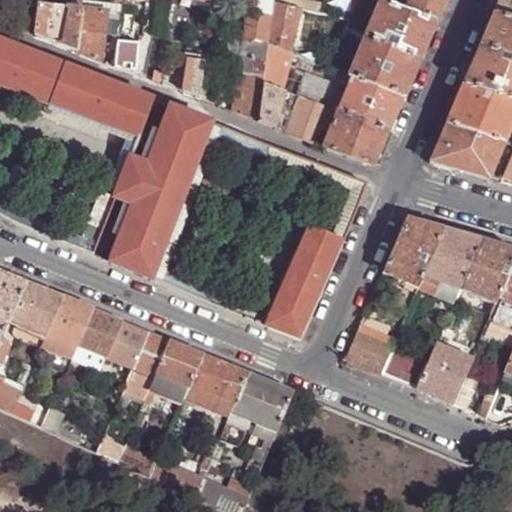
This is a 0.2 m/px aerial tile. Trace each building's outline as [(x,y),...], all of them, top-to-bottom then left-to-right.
[(40,0),(38,17),(36,36),(58,45),(77,52),(83,0),(40,0)] [(84,0),(83,0),(77,52),(92,58),(102,62),(106,32),(108,10),(122,12),(122,4),(84,0)] [(302,9),(318,13),(320,4),(301,0),(289,0),(288,5),(302,9)] [(331,0),(332,0),(331,0),(348,0),(345,13),(341,12),(339,19),(351,21),(359,0),(331,0)] [(411,0),(406,13),(436,25),(445,5),(446,0),(411,0)] [(511,0),(498,0),(492,15),(511,20),(511,0)] [(288,5),(274,2),(272,16),(268,44),(291,53),(302,9),(288,5)] [(428,43),(436,25),(406,13),(388,5),(380,2),(364,38),(421,60),(428,43)] [(119,36),(122,12),(108,10),(106,32),(119,36)] [(268,44),(272,16),(247,13),(233,112),(257,122),(264,81),(268,44)] [(484,34),(478,48),(511,57),(511,20),(492,15),(484,34)] [(36,36),(38,17),(26,16),(17,29),(36,36)] [(350,46),(355,34),(346,30),(340,42),(350,46)] [(411,81),(421,60),(364,38),(348,75),(352,77),(404,98),(411,81)] [(162,127),(170,107),(0,42),(0,84),(51,105),(138,138),(145,120),(162,127)] [(141,46),(118,43),(115,66),(121,69),(138,69),(141,46)] [(291,53),(268,44),(264,81),(284,89),(293,54),(291,53)] [(468,71),(462,85),(511,99),(511,57),(478,48),(468,71)] [(181,61),(164,58),(162,72),(161,84),(174,89),(181,61)] [(201,100),(206,61),(189,59),(183,93),(201,100)] [(161,84),(162,72),(145,66),(142,77),(161,84)] [(352,77),(347,88),(295,67),(286,90),(287,91),(299,96),(389,132),(397,114),(404,98),(352,77)] [(284,89),(264,81),(257,122),(265,125),(275,128),(287,91),(286,90),(284,89)] [(454,105),(446,125),(505,142),(511,124),(511,99),(462,85),(454,105)] [(380,151),(389,132),(299,96),(287,133),(312,143),(319,128),(329,132),(322,147),(374,166),(380,151)] [(130,159),(138,138),(51,105),(50,111),(126,142),(101,202),(112,206),(114,200),(113,199),(128,159),(130,159)] [(170,107),(162,127),(147,166),(130,159),(128,159),(113,199),(114,200),(132,207),(110,264),(152,280),(211,123),(170,107)] [(366,183),(211,123),(152,280),(206,304),(211,290),(164,269),(215,136),(347,188),(329,236),(342,240),(355,209),(366,183)] [(429,164),(488,181),(505,142),(446,125),(441,136),(432,157),(429,164)] [(0,217),(5,220),(82,251),(87,238),(19,212),(14,210),(0,201),(0,217)] [(82,251),(92,256),(112,206),(101,202),(87,238),(82,251)] [(407,218),(383,273),(418,288),(444,228),(426,223),(407,218)] [(299,341),(342,240),(329,236),(310,226),(267,328),(299,341)] [(465,234),(444,228),(418,288),(434,295),(441,280),(460,289),(482,239),(465,234)] [(511,247),(501,245),(482,239),(460,289),(495,303),(498,295),(511,263),(511,247)] [(511,263),(498,295),(511,300),(511,263)] [(0,339),(1,338),(3,334),(5,328),(8,322),(27,282),(11,275),(0,271),(0,339)] [(454,304),(460,289),(441,280),(434,295),(454,304)] [(43,289),(27,282),(8,322),(43,337),(45,333),(62,297),(43,289)] [(495,303),(492,310),(511,317),(511,300),(498,295),(495,303)] [(79,304),(62,297),(45,333),(76,346),(92,309),(79,304)] [(106,315),(92,309),(76,346),(131,370),(148,332),(130,325),(106,315)] [(345,360),(380,374),(391,349),(395,340),(360,325),(345,360)] [(459,332),(445,325),(428,365),(417,390),(433,396),(452,405),(461,383),(471,359),(452,350),(459,332)] [(12,331),(5,328),(3,334),(9,337),(12,331)] [(157,373),(170,342),(158,336),(148,332),(131,370),(126,383),(122,391),(144,401),(157,373)] [(76,346),(45,333),(43,337),(40,346),(71,358),(76,346)] [(0,363),(10,342),(1,338),(0,339),(0,363)] [(185,348),(170,342),(157,373),(189,387),(203,355),(185,348)] [(131,370),(76,346),(71,358),(126,383),(131,370)] [(391,349),(380,374),(417,390),(428,365),(391,349)] [(247,374),(203,355),(189,387),(184,399),(229,418),(231,413),(247,374)] [(272,384),(247,374),(231,413),(276,432),(292,392),(272,384)] [(19,393),(0,384),(0,377),(0,410),(9,415),(15,402),(19,393)] [(452,405),(467,411),(476,389),(461,383),(452,405)] [(493,401),(486,419),(492,421),(504,393),(498,390),(493,401)] [(318,403),(301,396),(289,424),(305,431),(318,403)] [(479,416),(486,419),(493,401),(482,396),(479,416)] [(46,416),(15,402),(9,415),(40,429),(46,416)] [(64,414),(50,407),(46,416),(40,429),(94,454),(99,444),(100,443),(59,424),(64,414)] [(194,499),(203,480),(218,445),(211,442),(199,470),(200,470),(197,477),(158,460),(149,479),(194,499)] [(94,454),(117,464),(121,454),(109,449),(99,444),(94,454)] [(149,479),(158,460),(125,445),(121,454),(117,464),(149,479)] [(241,511),(246,500),(203,480),(194,499),(222,511),(241,511)]
